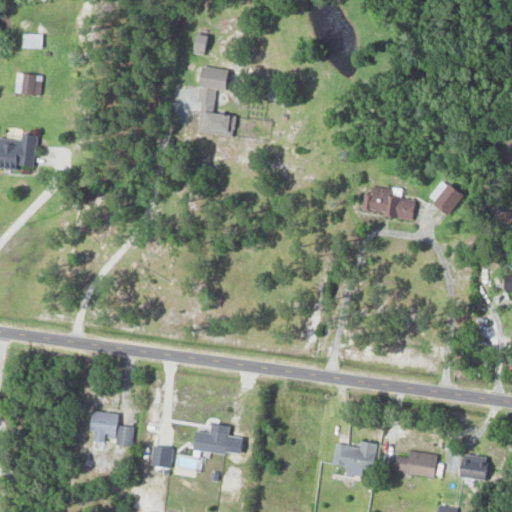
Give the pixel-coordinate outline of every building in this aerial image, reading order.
[(47,48),(47,34),(27,34),(27,48),(47,48)] [(20,94),(46,94),(46,74),(21,74),(20,94)] [(239,116),(219,113),(223,88),(206,85),(199,128),(236,134),(239,116)] [(38,137),(1,137),(1,168),(38,168),(38,137)] [(456,213),(473,194),(459,181),(441,200),(456,213)] [(365,211),(419,219),(422,194),(369,186),(365,211)] [(124,412),(98,410),(95,443),(136,446),(137,426),(123,424),(124,412)] [(382,445),(339,440),(335,470),(367,474),(368,468),(379,470),(382,445)] [(441,477),(445,454),(413,448),(412,455),(402,454),(399,470),(441,477)] [(492,482),(500,460),(471,449),(463,471),(492,482)]
